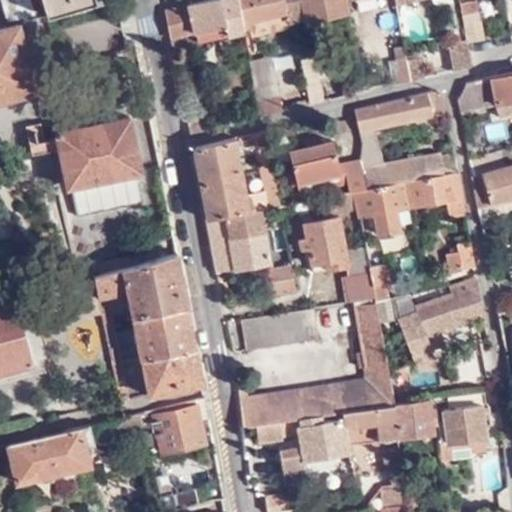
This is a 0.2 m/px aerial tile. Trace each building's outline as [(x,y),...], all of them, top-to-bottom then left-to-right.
[(0,0),(6,21),(9,20),(3,0),(0,0)] [(3,0),(9,20),(34,13),(30,0),(3,0)] [(41,0),(46,15),(94,2),(93,0),(41,0)] [(208,0),(167,10),(173,37),(226,22),(230,35),(246,32),(244,23),(239,0),(208,0)] [(284,0),(239,0),(244,23),(247,22),(251,36),(291,27),(290,22),(284,0)] [(319,18),(349,11),(346,0),(284,0),(290,22),(310,17),(311,20),(319,18)] [(468,37),(468,41),(484,38),(479,10),(475,11),(473,1),(461,3),(468,37)] [(424,3),(403,4),(404,29),(426,28),(424,3)] [(322,28),(319,18),(311,20),(308,22),(310,31),(322,28)] [(0,100),(38,90),(20,22),(0,27),(0,100)] [(472,65),(468,41),(468,37),(450,40),(455,69),(472,65)] [(301,53),(306,82),(321,78),(316,50),(301,53)] [(425,76),(421,53),(407,56),(409,65),(412,79),(424,77),(425,76)] [(390,59),(393,84),(412,79),(409,65),(407,56),(390,59)] [(250,61),(257,100),(279,95),(272,57),(250,61)] [(499,114),(511,110),(511,71),(476,80),(466,84),(460,98),(462,111),(497,103),(499,114)] [(307,87),(309,104),(322,101),(318,84),(307,87)] [(430,90),(356,109),(363,132),(446,112),(444,97),(430,90)] [(257,100),(260,116),(282,110),(279,95),(257,100)] [(140,170),(129,115),(57,130),(67,186),(140,170)] [(191,132),(204,129),(201,116),(189,118),(191,132)] [(280,206),(265,131),(253,134),(258,160),(262,159),(271,207),(280,206)] [(250,211),(236,138),(197,148),(194,153),(207,218),(250,211)] [(342,176),(335,142),(291,152),(297,184),(342,176)] [(511,151),(511,147),(503,151),(505,157),(511,154),(511,151)] [(442,151),(363,166),(368,190),(406,182),(446,174),(442,151)] [(503,151),(471,160),(479,208),(511,197),(511,164),(507,166),(505,157),(503,151)] [(363,166),(361,161),(343,164),(349,194),(354,192),(368,190),(363,166)] [(462,195),(459,171),(446,174),(406,182),(411,206),(462,195)] [(368,190),(354,192),(357,207),(359,216),(374,214),(378,235),(401,231),(397,209),(411,206),(406,182),(368,190)] [(349,194),(327,198),(329,213),(357,207),(354,192),(349,194)] [(511,197),(479,208),(482,224),(511,214),(511,197)] [(250,211),(207,218),(217,270),(271,259),(263,208),(250,211)] [(339,215),(305,221),(310,246),(315,270),(343,265),(349,264),(347,252),(339,215)] [(290,239),(286,239),(288,250),(310,246),(305,221),(305,219),(288,223),(290,239)] [(472,252),(471,243),(457,246),(461,269),(475,266),(472,252)] [(369,271),(369,267),(365,247),(347,252),(349,264),(343,265),(345,274),(369,271)] [(177,250),(95,277),(99,295),(128,289),(134,316),(188,305),(177,250)] [(263,267),(268,293),(295,289),(290,263),(263,267)] [(372,284),(386,283),(389,282),(387,264),(369,267),(369,271),(372,284)] [(6,270),(0,272),(0,287),(11,284),(6,270)] [(347,302),(375,297),(372,284),(369,271),(345,274),(342,275),(347,302)] [(375,302),(380,327),(400,324),(415,362),(435,356),(432,348),(427,333),(427,332),(424,323),(436,319),(439,329),(440,328),(484,313),(476,276),(450,285),(453,293),(416,306),(418,311),(398,318),(394,296),(389,298),(375,302)] [(375,297),(375,302),(389,298),(386,283),(372,284),(375,297)] [(0,300),(0,369),(33,360),(15,296),(0,300)] [(247,389),(240,390),(243,408),(245,426),(257,423),(343,411),(394,403),(380,327),(375,302),(358,304),(368,378),(249,396),(247,389)] [(202,381),(188,305),(134,316),(150,392),(202,381)] [(314,308),(242,321),(247,350),(319,337),(314,308)] [(511,309),(499,313),(503,335),(511,332),(511,309)] [(427,333),(432,348),(446,343),(440,328),(439,329),(436,319),(424,323),(427,332),(427,333)] [(413,372),(417,386),(441,379),(437,365),(413,372)] [(443,459),(473,454),(472,451),(488,449),(482,403),(489,402),(487,389),(447,395),(436,397),(443,459)] [(394,403),(399,438),(434,435),(430,397),(394,403)] [(152,412),(150,409),(140,411),(143,422),(148,447),(160,444),(163,455),(209,445),(200,403),(152,412)] [(394,403),(343,411),(350,442),(399,438),(394,403)] [(143,422),(140,411),(115,417),(118,429),(143,422)] [(300,431),(302,445),(280,448),(285,481),(287,480),(292,480),(295,479),(307,477),(304,458),(351,451),(350,442),(343,411),(257,423),(259,440),(284,436),(284,434),(300,431)] [(88,446),(96,443),(92,423),(83,425),(88,446)] [(88,446),(83,425),(72,428),(8,443),(18,483),(92,465),(88,446)] [(383,449),(385,469),(392,468),(402,467),(402,466),(400,448),(383,449)] [(392,468),(394,482),(404,481),(402,467),(392,468)] [(289,490),(297,489),(295,479),(292,480),(287,480),(289,490)] [(407,511),(404,481),(394,482),(384,483),(382,485),(384,511),(407,511)] [(163,511),(197,503),(194,488),(159,496),(163,511)] [(269,494),(271,511),(273,511),(302,506),(299,489),(297,489),(289,490),(269,494)] [(0,511),(12,511),(10,503),(0,505),(0,511)]
